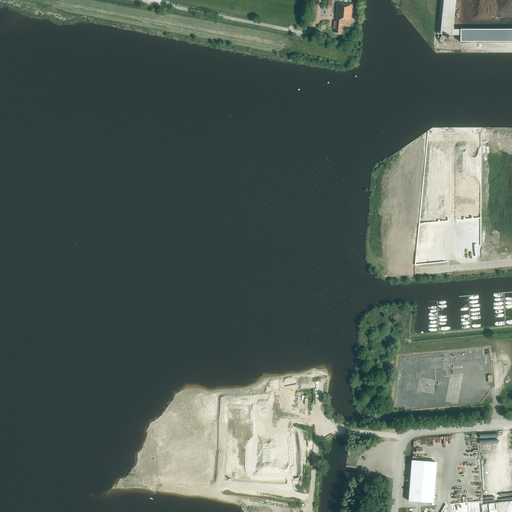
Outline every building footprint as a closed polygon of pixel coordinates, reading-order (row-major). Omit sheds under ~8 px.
[(443,0),(440,34),(452,35),(455,0),(443,0)] [(351,24),(353,4),(337,3),(336,18),(337,18),(337,21),(335,21),(334,26),(336,26),(335,33),(341,34),(342,23),(351,24)] [(460,42),(511,42),(511,29),(460,30),(460,42)] [(445,474),(442,498),(459,500),(460,500),(468,495),(469,483),(469,482),(461,470),(468,468),(475,463),(477,454),(475,449),(470,441),(461,440),(457,441),(450,445),(448,458),(449,460),(449,458),(456,470),(450,472),(445,474)] [(414,461),(411,501),(434,503),(437,463),(414,461)] [(479,485),(472,491),(479,498),(485,492),(479,485)]
